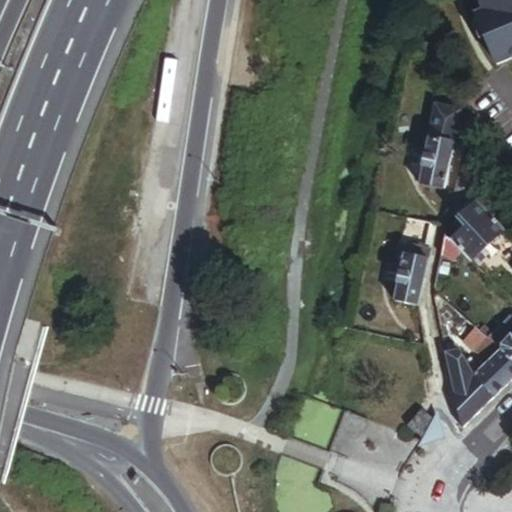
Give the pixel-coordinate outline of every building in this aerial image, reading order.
[(511,0),(477,0),(485,18),(477,21),(495,71),(511,64),(511,0)] [(433,114),(426,148),(451,153),(458,119),(433,114)] [(446,176),(451,153),(426,148),(418,188),(443,193),(446,176)] [(456,186),(461,191),(468,185),(458,175),(458,178),(456,186)] [(458,178),(446,176),(443,193),(454,196),(456,186),(458,178)] [(461,208),(470,200),(461,191),(456,186),(454,196),(453,200),(461,208)] [(501,233),(510,224),(488,201),(478,210),(501,233)] [(504,236),(501,233),(478,210),(476,208),(457,226),(463,232),(452,242),(463,253),(474,265),(504,236)] [(454,262),(463,253),(452,242),(446,236),(443,251),(454,262)] [(395,306),(420,311),(431,254),(407,249),(395,306)] [(473,351),(484,338),(437,298),(435,299),(440,324),(473,351)] [(511,362),(511,339),(511,338),(502,347),(502,352),(511,362)] [(498,403),(511,388),(511,362),(502,352),(474,379),(498,403)] [(464,435),(498,403),(474,379),(469,367),(451,375),(464,435)] [(425,445),(440,430),(436,426),(425,416),(421,420),(424,422),(413,434),(425,445)] [(425,445),(453,443),(442,419),(436,426),(440,430),(425,445)] [(410,431),(413,434),(424,422),(421,420),(410,431)]
